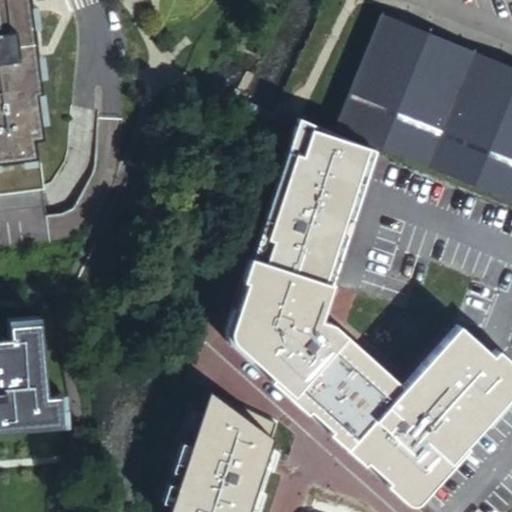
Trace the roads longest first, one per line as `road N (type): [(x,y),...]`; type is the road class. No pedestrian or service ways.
road 1 (residential): [(97,51),(111,129),(98,198),(82,218),(47,227),(0,208)]
road 2 (residential): [(399,511),(206,342)]
road 3 (residential): [(97,51),(87,61),(77,165),(60,196),(44,200)]
road 4 (residential): [(511,247),(376,194)]
